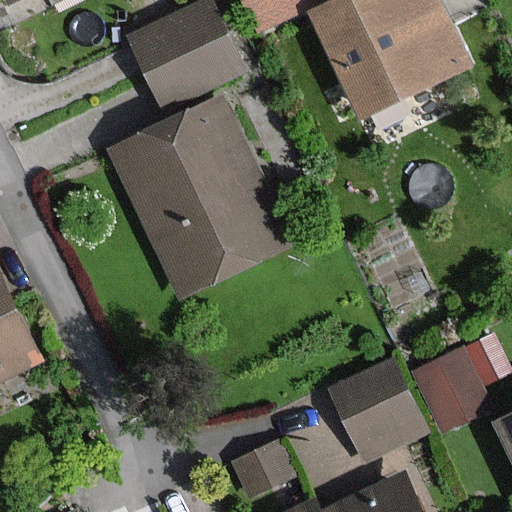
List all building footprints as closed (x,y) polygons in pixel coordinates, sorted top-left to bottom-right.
[(312,0),(246,0),(258,25),(312,0)] [(465,61),(435,0),(349,0),(317,15),(361,110),(465,61)] [(236,71),(205,3),(137,35),(168,102),(236,71)] [(247,151),(222,99),(116,149),(185,291),(290,240),(247,151)] [(14,312),(0,282),(0,374),(36,357),(14,312)] [(490,407),(464,351),(419,372),(445,428),(490,407)] [(424,431),(390,362),(334,389),(367,458),(424,431)] [(511,418),(499,425),(511,450),(511,418)] [(293,473),(281,444),(238,463),(251,492),(293,473)] [(420,511),(403,476),(329,511),(317,511),(313,502),(291,511),(420,511)]
